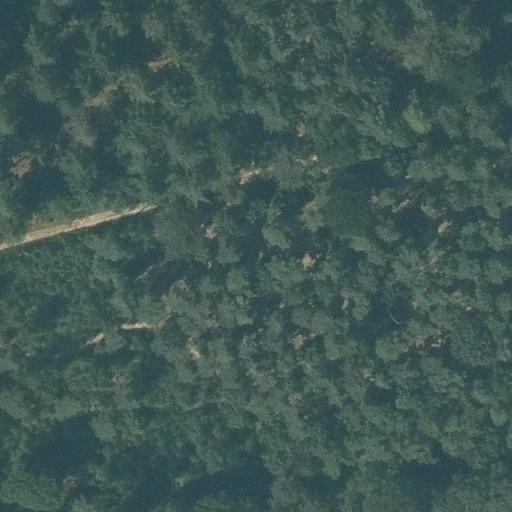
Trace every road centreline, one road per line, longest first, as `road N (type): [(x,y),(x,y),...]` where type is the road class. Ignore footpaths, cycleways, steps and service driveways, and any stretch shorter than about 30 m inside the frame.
road 1 (track): [(0,253),(511,88)]
road 2 (track): [(368,511),(511,492)]
